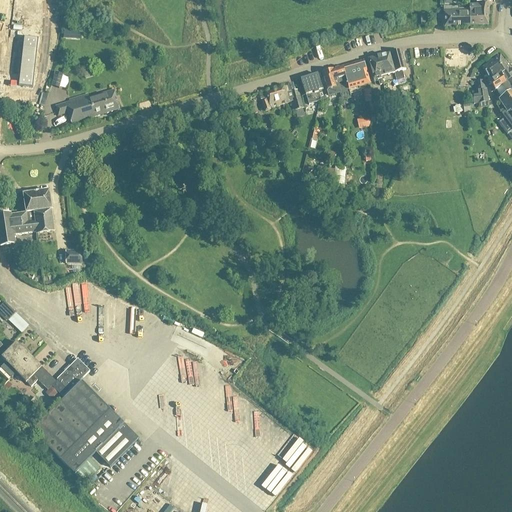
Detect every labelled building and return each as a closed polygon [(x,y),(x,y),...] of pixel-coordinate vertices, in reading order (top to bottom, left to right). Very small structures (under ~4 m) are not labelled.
[(488,26),(488,12),(489,6),(479,5),(479,6),(469,6),(468,9),(468,26),(470,26),(488,26)] [(468,26),(468,9),(451,10),(451,7),(443,7),(443,15),(443,27),(467,27),(468,26)] [(25,37),(19,86),(33,88),(38,39),(25,37)] [(406,70),(400,51),(389,54),(397,81),(404,79),(401,71),(406,70)] [(383,84),(382,81),(381,80),(381,77),(394,74),(389,54),(368,60),(373,82),(378,81),(379,86),(383,84)] [(509,70),(500,56),(482,68),(484,71),(481,72),(483,77),(486,76),(487,79),(485,80),(486,84),(489,83),(509,70)] [(363,61),(342,67),(345,78),(348,90),(349,89),(369,83),(363,61)] [(335,80),(345,78),(342,67),(322,73),(329,97),(339,94),(335,80)] [(511,89),(511,73),(509,70),(489,83),(494,90),(498,88),(502,94),(497,98),(498,99),(511,89)] [(308,105),(325,99),(317,74),(300,80),(308,105)] [(487,102),(486,90),(484,91),(482,81),(475,82),(476,91),(472,91),(474,104),(487,102)] [(302,108),(298,90),(288,93),(286,87),(265,94),(267,99),(261,101),(265,113),(271,111),(270,109),(292,102),(294,111),(302,108)] [(511,111),(511,89),(498,99),(498,100),(505,111),(501,114),(503,117),(511,111)] [(69,125),(117,110),(112,91),(88,98),(80,100),(54,108),(56,115),(66,113),(69,125)] [(477,103),(477,111),(487,111),(487,103),(477,103)] [(511,111),(503,117),(504,119),(509,125),(510,126),(511,124),(511,111)] [(360,129),(370,127),(369,118),(358,120),(360,129)] [(277,132),(265,135),(269,149),(281,146),(277,132)] [(53,232),(50,210),(51,210),(48,191),(23,195),(25,213),(28,234),(36,233),(36,234),(53,232)] [(28,234),(25,213),(0,216),(0,246),(14,244),(13,238),(15,238),(15,235),(28,234)] [(65,251),(66,264),(80,264),(81,264),(81,251),(80,251),(65,251)] [(0,314),(7,322),(15,313),(4,303),(0,306),(0,314)] [(10,378),(16,373),(30,358),(24,352),(23,353),(19,349),(21,348),(16,342),(1,357),(5,362),(0,367),(10,378)] [(25,382),(25,383),(26,382),(30,387),(37,380),(43,386),(51,379),(30,358),(16,373),(25,382)] [(138,439),(109,410),(81,382),(83,380),(82,379),(83,378),(82,378),(89,371),(80,362),(77,359),(69,366),(70,367),(66,372),(64,370),(63,370),(64,371),(56,379),(57,381),(52,387),(57,391),(64,398),(31,432),(74,475),(80,469),(95,453),(109,468),(138,439)] [(48,391),(45,393),(50,398),(57,391),(52,387),(48,391)] [(92,464),(76,479),(84,487),(99,471),(92,464)] [(271,506),(280,493),(275,489),(266,502),(271,506)]
